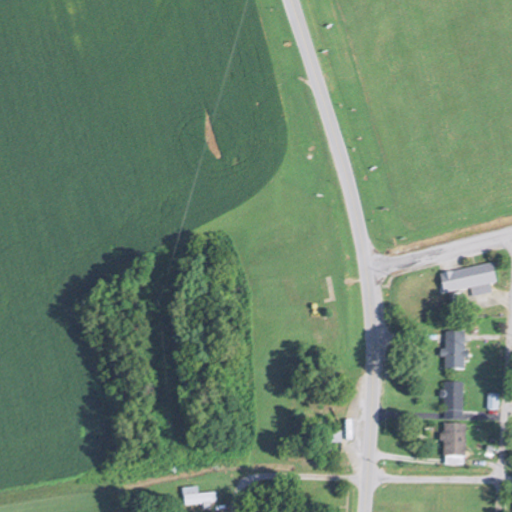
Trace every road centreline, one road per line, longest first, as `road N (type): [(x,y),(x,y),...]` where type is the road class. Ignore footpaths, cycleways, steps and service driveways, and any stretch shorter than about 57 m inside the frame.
road 1 (secondary): [(359,511),(373,366),(367,271),(350,185),(292,0)]
road 2 (residential): [(511,480),(251,477)]
road 3 (residential): [(511,341),(499,511)]
road 4 (residential): [(367,271),(511,233)]
